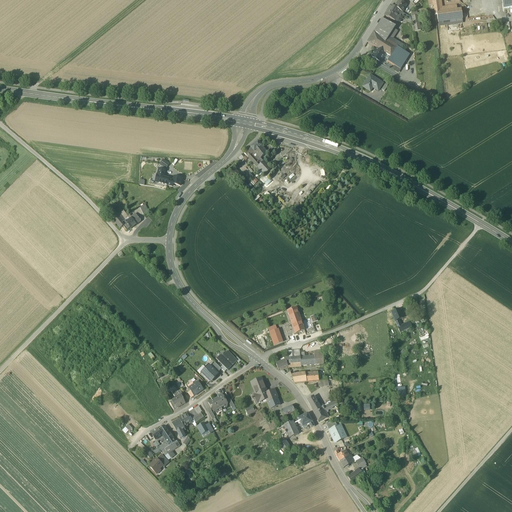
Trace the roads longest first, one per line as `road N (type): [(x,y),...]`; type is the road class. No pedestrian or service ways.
road 1 (unclassified): [(257,359),(416,294),(481,224)]
road 2 (tertiary): [(481,224),(337,150),(249,124)]
road 3 (tertiary): [(238,121),(0,89)]
road 4 (tertiary): [(257,359),(299,396),(366,511)]
road 5 (track): [(141,0),(0,115)]
road 6 (unclassified): [(125,240),(0,370)]
road 7 (unclassified): [(0,124),(125,240)]
road 8 (residential): [(387,0),(344,63),(324,76),(260,91)]
road 9 (residential): [(257,359),(129,449)]
